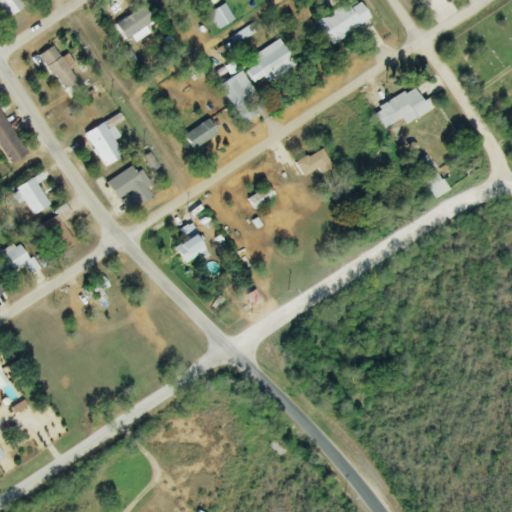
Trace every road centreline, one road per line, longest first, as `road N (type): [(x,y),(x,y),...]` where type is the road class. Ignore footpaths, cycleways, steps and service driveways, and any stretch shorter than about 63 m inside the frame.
road 1 (residential): [(505,174),(0,499)]
road 2 (residential): [(0,315),(478,0)]
road 3 (tertiary): [(227,351),(117,238),(0,72)]
road 4 (residential): [(188,191),(58,0)]
road 5 (residential): [(378,511),(315,435),(227,351)]
road 6 (residential): [(505,174),(389,0)]
